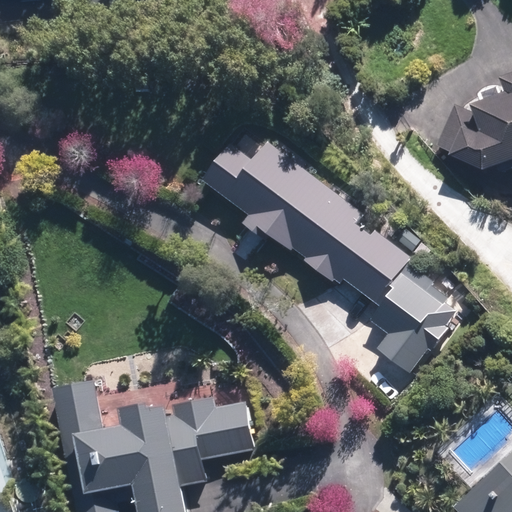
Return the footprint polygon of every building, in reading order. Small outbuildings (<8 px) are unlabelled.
[(511,89),(482,99),(485,114),(460,104),(443,145),(494,167),(511,160),(511,89)] [(418,251),(273,144),(262,160),(236,141),(208,178),(256,215),(250,222),(273,239),(278,232),(311,257),(309,260),(342,285),(348,276),(386,304),(378,314),(397,328),(383,347),(415,370),(427,353),(431,357),(464,313),(436,292),(444,281),(413,258),(418,251)] [(101,377),(61,385),(85,511),(115,511),(119,511),(198,511),(193,483),(215,479),(211,458),(256,450),(246,398),(215,404),(213,394),(174,402),(173,397),(130,405),(132,420),(110,424),(101,377)] [(511,511),(511,455),(462,502),(471,511),(511,511)] [(16,495),(18,499),(21,502),(25,503),(30,503),(34,502),(37,500),(40,496),(41,492),(41,488),(39,484),(36,481),(32,479),(28,478),(24,479),(20,480),(17,483),(16,487),(15,491),(16,495)]
